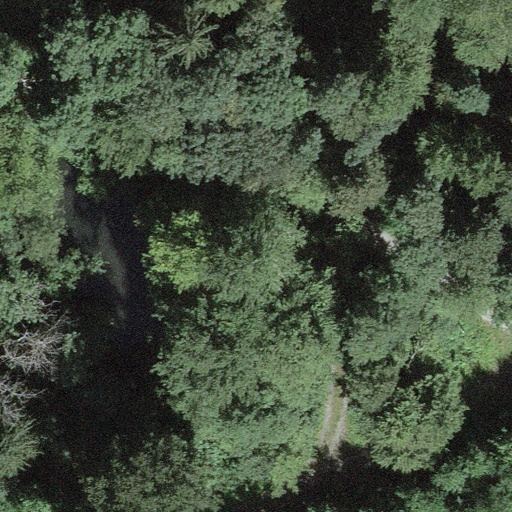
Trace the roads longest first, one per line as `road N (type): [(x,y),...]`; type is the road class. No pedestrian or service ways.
road 1 (track): [(0,93),(79,92),(328,186),(340,472),(241,511)]
road 2 (track): [(511,326),(328,186)]
road 3 (track): [(340,472),(511,360)]
